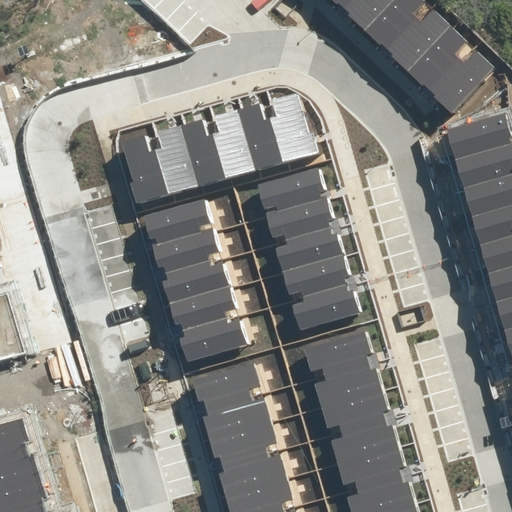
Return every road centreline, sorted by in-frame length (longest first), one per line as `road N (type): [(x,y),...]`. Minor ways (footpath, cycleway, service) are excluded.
road 1 (residential): [(509,511),(421,157),(335,57),(306,40),(264,38),(88,74),(65,90),(51,118),(104,333),(102,364)]
road 2 (residential): [(102,364),(139,511)]
